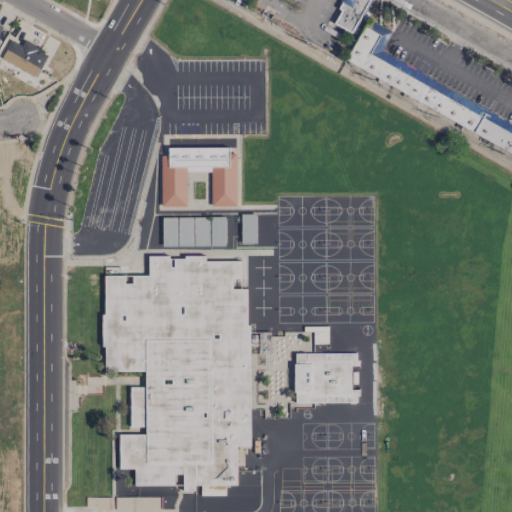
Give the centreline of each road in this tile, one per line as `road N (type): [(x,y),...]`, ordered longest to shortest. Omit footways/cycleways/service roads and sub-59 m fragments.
road 1 (secondary): [(43,511),(44,208),(68,118),(139,0)]
road 2 (residential): [(511,163),(225,0)]
